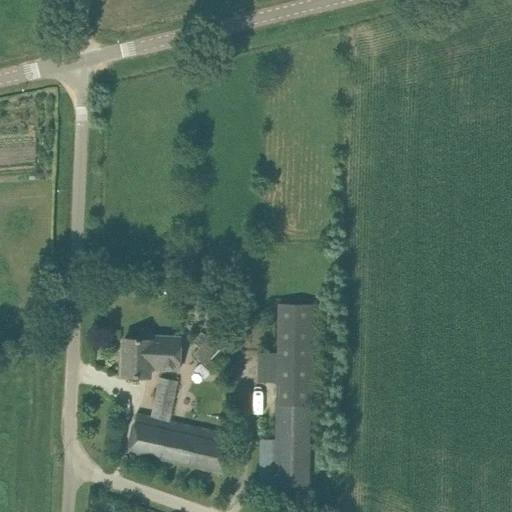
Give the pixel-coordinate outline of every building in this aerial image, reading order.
[(308,485),(308,465),(312,303),(279,303),(276,464),(275,484),(308,485)] [(238,343),(219,326),(198,349),(203,353),(191,366),(207,380),(238,343)] [(150,367),(178,369),(180,337),(138,335),(138,339),(124,338),(122,375),(150,376),(150,367)] [(223,473),(227,454),(232,435),(169,420),(177,381),(160,377),(151,416),(136,413),(128,451),(223,473)] [(114,511),(115,504),(105,503),(103,511),(114,511)]
